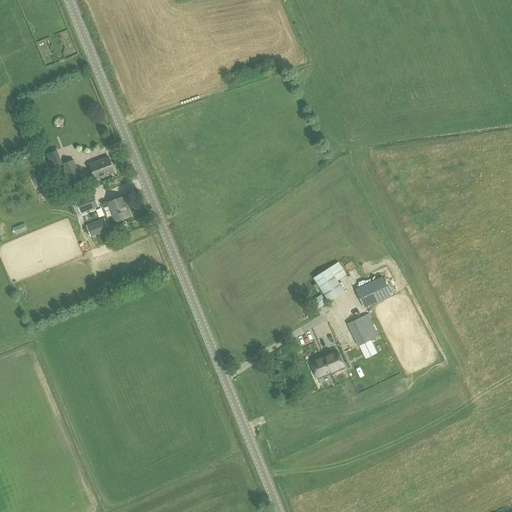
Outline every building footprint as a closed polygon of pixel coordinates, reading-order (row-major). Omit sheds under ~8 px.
[(114,172),(109,157),(91,164),(93,170),(86,172),(90,182),(97,179),(114,172)] [(80,177),(73,160),(63,164),(70,180),(80,177)] [(93,194),(77,201),(80,211),(86,209),(86,211),(98,207),(93,194)] [(108,203),(115,221),(130,216),(123,197),(108,203)] [(88,226),(92,237),(109,230),(106,220),(88,226)] [(345,275),(337,262),(314,278),(329,302),(345,292),(337,280),(345,275)] [(383,277),(356,290),(364,308),(392,295),(383,277)] [(312,301),(317,309),(327,303),(322,295),(312,301)] [(363,316),(348,324),(358,346),(374,339),(363,316)] [(387,337),(364,346),(371,364),(395,354),(387,337)] [(299,378),(305,353),(293,350),(288,376),(299,378)] [(329,353),(330,354),(324,357),(331,373),(344,368),(337,350),(329,353)] [(318,358),(311,361),(318,379),(331,373),(324,357),(319,359),(318,358)]
